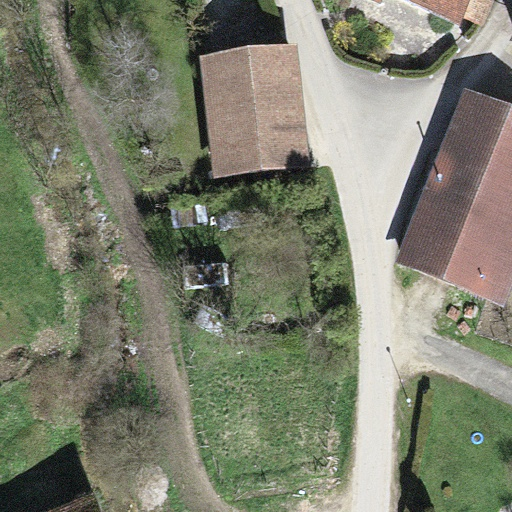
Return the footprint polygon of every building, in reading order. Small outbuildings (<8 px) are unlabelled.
[(392,0),(451,22),(459,0),(360,0),(379,7),(381,0),(392,0)] [(459,0),(451,22),(477,32),(489,0),(459,0)] [(303,165),(288,49),(191,62),(206,178),(303,165)] [(426,181),(511,216),(511,121),(459,100),(426,181)] [(498,299),(511,264),(511,216),(426,181),(395,256),(498,299)] [(83,511),(77,496),(36,511),(83,511)]
